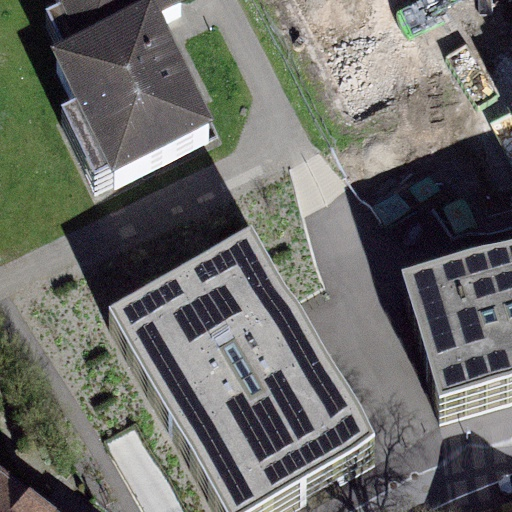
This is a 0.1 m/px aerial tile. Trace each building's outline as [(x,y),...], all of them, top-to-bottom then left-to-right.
[(162,0),(61,0),(82,42),(164,1),(162,0)] [(290,0),(352,124),(460,70),(424,0),(290,0)] [(141,17),(51,59),(111,185),(201,143),(141,17)] [(250,261),(107,340),(154,419),(203,511),(328,511),(374,486),(250,261)] [(511,299),(401,334),(442,455),(511,433),(511,299)] [(30,511),(0,488),(0,511),(30,511)]
